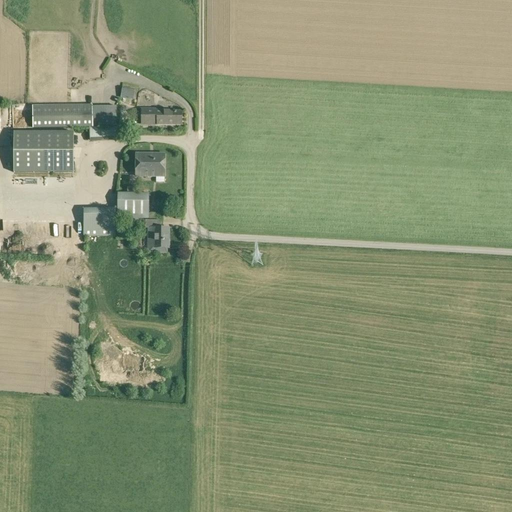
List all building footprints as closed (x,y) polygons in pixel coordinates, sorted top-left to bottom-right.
[(133,99),(134,89),(122,88),(121,97),(133,99)] [(33,128),(117,126),(116,106),(33,108),(33,128)] [(142,109),(142,124),(181,124),(181,112),(160,112),(160,110),(142,109)] [(90,128),(91,140),(104,140),(104,127),(90,128)] [(14,172),(74,172),(74,133),(14,132),(14,172)] [(130,174),(144,174),(144,180),(154,180),(154,177),(164,177),(164,151),(149,151),(149,154),(130,154),(130,174)] [(76,230),(76,186),(14,186),(14,190),(8,190),(8,204),(12,204),(12,228),(64,228),(64,234),(71,234),(71,230),(76,230)] [(145,220),(149,220),(150,194),(132,194),(127,194),(120,194),(119,219),(145,220)] [(82,230),(107,230),(107,208),(82,208),(82,230)] [(159,220),(149,220),(145,220),(145,228),(148,228),(148,248),(153,248),(153,253),(167,253),(167,248),(169,248),(169,228),(159,228),(159,220)] [(16,238),(8,241),(10,248),(18,244),(16,238)]
